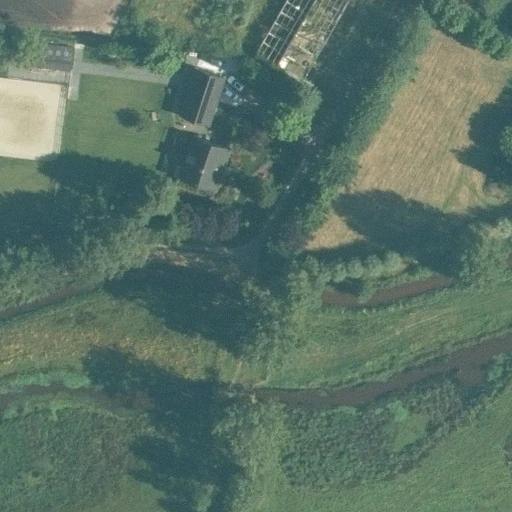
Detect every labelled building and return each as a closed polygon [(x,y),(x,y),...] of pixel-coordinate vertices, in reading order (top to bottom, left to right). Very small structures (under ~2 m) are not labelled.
[(286,0),(260,54),(327,93),(381,0),(286,0)] [(29,41),(27,65),(71,70),(73,46),(29,41)] [(224,77),(196,68),(181,113),(209,123),(224,77)] [(245,86),(242,95),(262,104),(266,95),(245,86)] [(193,135),(180,176),(217,188),(230,147),(193,135)] [(124,198),(122,210),(137,213),(139,201),(124,198)]
